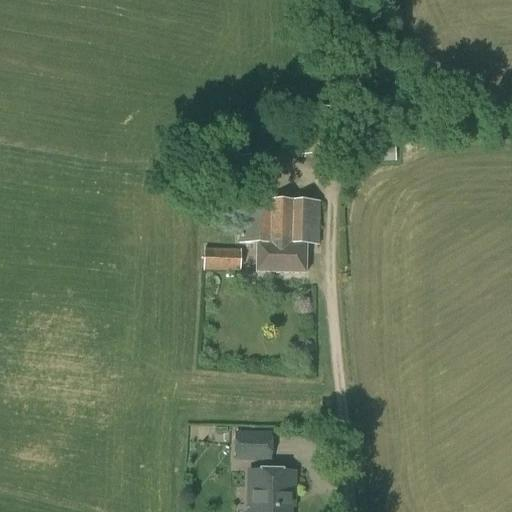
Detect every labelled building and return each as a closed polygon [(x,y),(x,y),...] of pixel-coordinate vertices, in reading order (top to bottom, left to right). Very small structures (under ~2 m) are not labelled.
[(298,109),(297,155),(339,156),(340,109),(298,109)] [(372,145),(373,163),(395,162),(394,144),(372,145)] [(303,246),(304,204),(241,202),(240,245),(256,245),(256,274),(305,276),(306,246),(303,246)] [(203,272),(240,273),(240,251),(204,251),(203,272)] [(235,434),(233,462),(269,463),(271,435),(235,434)] [(293,473),(249,473),(248,489),(251,489),(250,511),(289,511),(289,509),(292,509),(293,473)]
